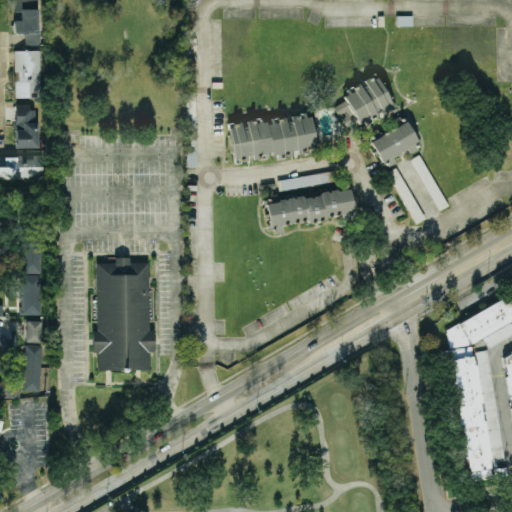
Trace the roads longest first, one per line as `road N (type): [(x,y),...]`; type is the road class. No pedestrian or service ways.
road 1 (secondary): [(375,307),(13,511)]
road 2 (secondary): [(57,511),(318,362)]
road 3 (residential): [(404,330),(432,511)]
road 4 (secondary): [(511,236),(401,300)]
road 5 (residential): [(2,30),(2,154)]
